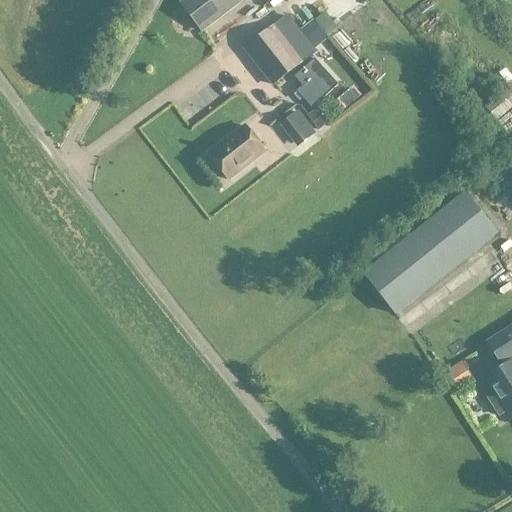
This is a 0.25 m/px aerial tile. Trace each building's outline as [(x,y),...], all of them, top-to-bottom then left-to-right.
[(244,0),(186,0),(182,4),(203,31),(244,0)] [(397,0),(472,95),(509,66),(457,0),(397,0)] [(414,65),(362,4),(341,22),(392,83),(414,65)] [(312,22),(325,39),(329,36),(336,30),(336,29),(324,14),(312,22)] [(285,16),(270,27),(243,48),(273,85),(299,65),(314,53),(312,51),(297,32),(285,16)] [(295,92),(311,109),(337,86),(313,59),(293,78),(301,87),(295,92)] [(507,111),(511,107),(511,95),(501,103),(507,111)] [(314,133),(297,110),(279,124),(296,147),(314,133)] [(326,124),(319,114),(310,121),(318,130),(326,124)] [(264,152),(245,127),(209,155),(228,180),(264,152)] [(497,236),(464,194),(365,274),(397,315),(497,236)] [(511,330),(490,344),(502,363),(511,356),(511,330)] [(511,362),(487,378),(489,382),(481,388),(499,416),(508,411),(510,414),(511,412),(511,362)]
